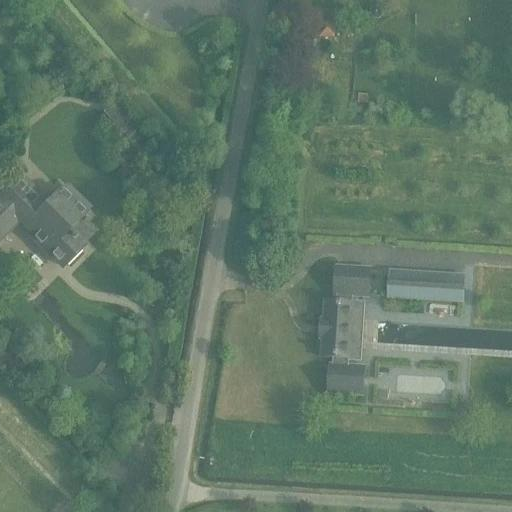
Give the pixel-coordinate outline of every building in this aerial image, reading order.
[(372,9),(370,13),(373,18),(377,19),(382,17),(383,12),(381,8),(376,6),(372,9)] [(311,17),(309,41),(337,43),(339,19),(311,17)] [(47,59),(61,48),(56,42),(42,53),(47,59)] [(140,147),(151,137),(132,117),(120,127),(140,147)] [(16,182),(0,197),(0,237),(19,219),(33,233),(30,236),(61,267),(64,264),(66,267),(67,267),(81,253),(81,252),(78,250),(81,247),(67,233),(84,216),(59,192),(37,215),(30,208),(36,202),(16,182)] [(335,295),(335,303),(325,303),(324,322),(320,321),(319,339),(323,339),(321,358),(331,359),(331,367),(329,367),(327,393),(362,396),(363,369),(347,368),(349,340),(353,340),(354,325),(350,325),(352,296),(368,297),(370,271),(335,269),(333,295),(335,295)] [(463,277),(390,272),(388,299),(461,303),(463,277)] [(127,457),(114,448),(100,468),(113,477),(127,457)]
